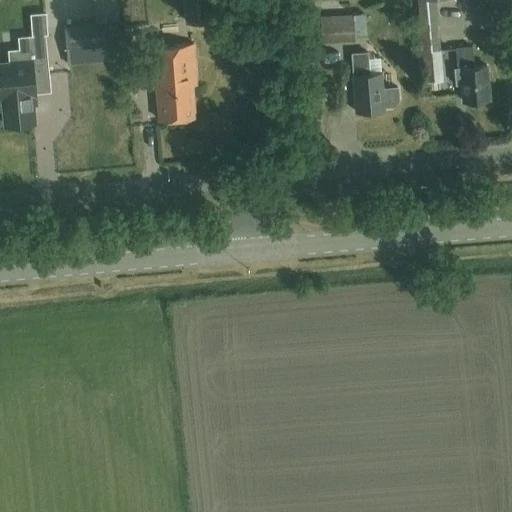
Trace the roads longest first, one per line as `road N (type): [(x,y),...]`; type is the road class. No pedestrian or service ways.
road 1 (unclassified): [(240,183),(511,156)]
road 2 (secondary): [(246,255),(511,231)]
road 3 (secondary): [(0,276),(246,255)]
road 4 (unclassified): [(0,204),(240,183)]
